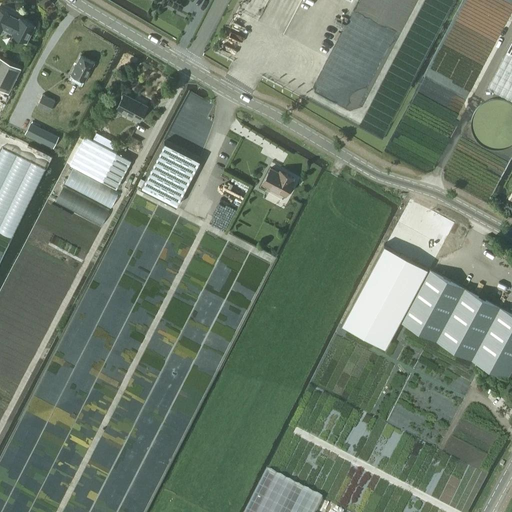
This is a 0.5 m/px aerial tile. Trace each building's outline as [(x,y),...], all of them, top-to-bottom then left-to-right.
[(9,14),(0,9),(0,29),(0,30),(3,25),(14,31),(12,34),(26,42),(34,25),(20,18),(19,20),(8,15),(9,14)] [(486,87),(511,100),(511,37),(486,87)] [(80,55),(71,74),(84,80),(94,62),(80,55)] [(0,56),(0,87),(8,92),(21,67),(0,56)] [(55,100),(43,94),(37,105),(49,112),(55,100)] [(147,106),(124,94),(116,108),(139,120),(147,106)] [(59,136),(30,122),(24,133),(53,148),(59,136)] [(96,129),(99,137),(107,134),(104,127),(96,129)] [(85,135),(70,164),(116,188),(131,160),(85,135)] [(163,141),(140,187),(175,206),(199,160),(163,141)] [(270,168),(262,183),(285,195),(287,191),(289,192),(290,192),(293,187),(292,186),(291,185),(293,181),(291,180),(293,178),(280,171),(279,173),(270,168)] [(384,244),(341,323),(385,347),(428,268),(386,245),(384,244)] [(400,321),(411,327),(506,377),(511,366),(511,312),(429,268),(400,321)] [(267,472),(246,511),(316,511),(322,500),(267,472)]
